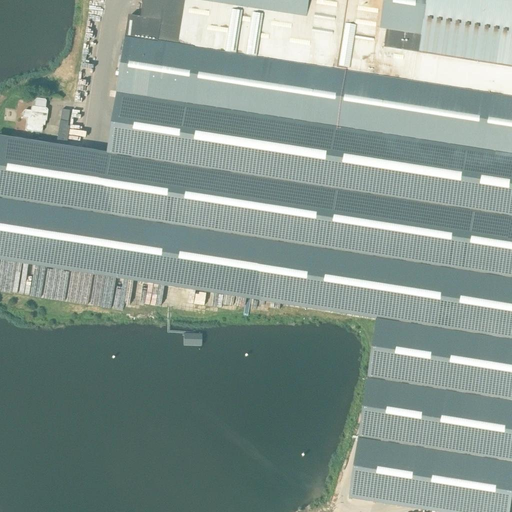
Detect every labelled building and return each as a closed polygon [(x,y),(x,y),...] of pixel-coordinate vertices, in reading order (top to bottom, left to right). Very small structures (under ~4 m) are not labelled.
[(511,0),(164,0),(162,21),(129,16),(117,93),(186,104),(511,155),(511,0)] [(511,155),(186,104),(117,93),(107,155),(0,138),(0,257),(378,317),(350,499),(434,511),(508,511),(511,492),(511,155)] [(30,131),(31,133),(33,132),(40,132),(42,131),(43,125),(44,126),(45,121),(46,121),(47,110),(47,109),(46,108),(45,108),(46,101),(44,100),(36,99),(34,100),(34,107),(33,107),(31,108),(30,111),(25,110),(23,111),(22,118),(27,118),(25,129),(26,131),(30,131)] [(62,110),(60,121),(67,123),(69,111),(62,110)] [(202,297),(202,305),(212,305),(212,297),(202,297)] [(334,508),(338,497),(332,494),(328,506),(334,508)]
